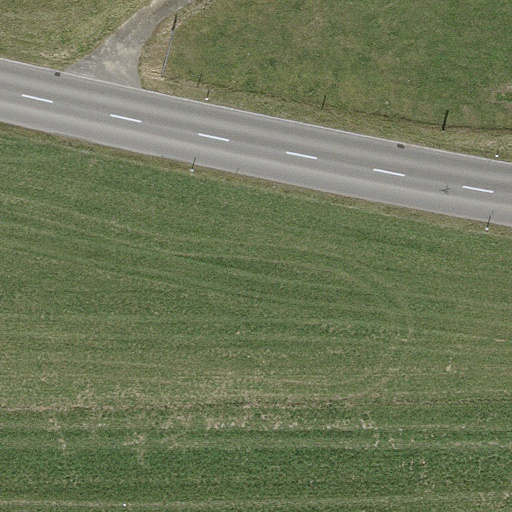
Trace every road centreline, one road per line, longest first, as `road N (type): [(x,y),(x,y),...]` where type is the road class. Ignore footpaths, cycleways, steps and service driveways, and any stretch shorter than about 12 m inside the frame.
road 1 (tertiary): [(511,196),(0,91)]
road 2 (track): [(110,118),(127,63),(192,0)]
